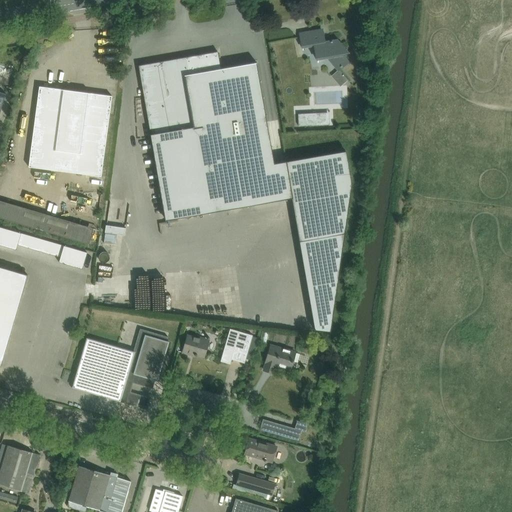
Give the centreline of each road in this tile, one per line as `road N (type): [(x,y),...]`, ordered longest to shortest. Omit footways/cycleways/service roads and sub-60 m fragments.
road 1 (unclassified): [(160,452),(0,402)]
road 2 (unclassified): [(160,452),(178,397),(213,404),(200,464)]
